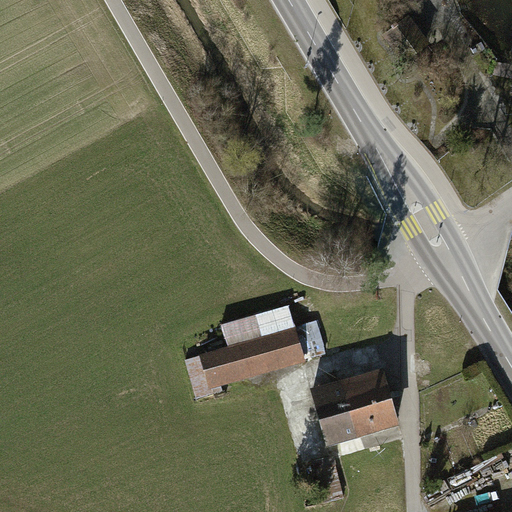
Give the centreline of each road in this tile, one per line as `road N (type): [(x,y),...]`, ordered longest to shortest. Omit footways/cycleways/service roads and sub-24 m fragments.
road 1 (track): [(113,0),(258,239),(306,276),(331,283),(403,276)]
road 2 (primary): [(289,0),(511,364)]
